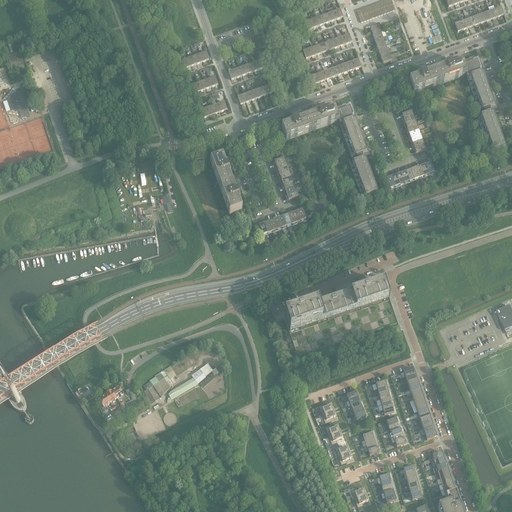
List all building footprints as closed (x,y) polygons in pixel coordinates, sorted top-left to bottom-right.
[(501,8),(495,10),(498,18),(504,16),(501,8)] [(340,10),(334,12),(337,20),(343,18),(340,10)] [(495,10),(489,12),(492,20),(498,18),(495,10)] [(334,12),(328,14),(331,22),(337,20),(334,12)] [(489,12),(484,14),(487,22),(492,20),(489,12)] [(328,14),(323,17),(326,24),(331,22),(328,14)] [(484,14),(478,16),(481,24),(487,22),(484,14)] [(478,16),(472,18),(475,26),(481,24),(478,16)] [(323,17),(317,19),(320,27),(326,24),(323,17)] [(472,18),(466,20),(469,28),(475,26),(472,18)] [(317,19),(311,21),(314,29),(320,27),(317,19)] [(466,20),(461,23),(464,30),(469,28),(466,20)] [(311,21),(305,23),(308,31),(314,29),(311,21)] [(455,25),(458,33),(464,30),(461,23),(455,25)] [(379,26),(371,29),(373,35),(381,32),(379,26)] [(381,32),(373,35),(375,41),(383,38),(381,32)] [(349,35),(343,37),(346,45),(352,43),(349,35)] [(343,37),(337,39),(340,47),(346,45),(343,37)] [(383,38),(375,41),(377,47),(385,44),(383,38)] [(337,39),(332,41),(335,49),(340,47),(337,39)] [(332,41),(326,44),(329,51),(335,49),(332,41)] [(13,53),(20,50),(18,44),(11,47),(13,53)] [(326,44),(320,46),(323,54),(329,51),(326,44)] [(385,44),(377,47),(379,52),(387,49),(385,44)] [(320,46),(314,48),(317,56),(323,54),(320,46)] [(314,48),(309,50),(312,58),(317,56),(314,48)] [(387,49),(379,52),(381,58),(389,55),(387,49)] [(306,60),(312,58),(309,50),(303,52),(306,60)] [(206,53),(200,55),(203,63),(209,61),(206,53)] [(200,55),(194,57),(197,65),(203,63),(200,55)] [(389,55),(381,58),(383,64),(391,61),(389,55)] [(194,57),(189,59),(191,67),(197,65),(194,57)] [(495,114),(494,111),(498,110),(497,106),(484,72),(479,57),(462,64),(466,75),(481,116),(477,118),(490,152),(507,145),(495,114)] [(189,59),(183,61),(186,69),(191,67),(189,59)] [(263,60),(257,62),(260,70),(266,68),(263,60)] [(358,60),(352,62),(355,70),(361,68),(358,60)] [(257,62),(251,64),(254,72),(260,70),(257,62)] [(352,62),(347,64),(350,72),(355,70),(352,62)] [(251,64),(246,66),(249,74),(254,72),(251,64)] [(347,64),(341,66),(344,74),(350,72),(347,64)] [(450,66),(446,68),(446,69),(435,73),(440,85),(466,75),(462,64),(451,68),(450,66)] [(246,66),(240,69),(243,77),(249,74),(246,66)] [(341,66),(335,68),(338,76),(344,74),(341,66)] [(335,68),(329,71),(332,78),(338,76),(335,68)] [(240,69),(234,71),(237,79),(243,77),(240,69)] [(234,71),(228,73),(231,81),(237,79),(234,71)] [(329,71),(324,73),(327,81),(332,78),(329,71)] [(324,73),(318,75),(321,83),(327,81),(324,73)] [(424,76),(420,78),(420,79),(409,83),(414,94),(440,85),(435,73),(425,77),(424,76)] [(315,85),(321,83),(318,75),(312,77),(315,85)] [(215,78),(209,80),(212,88),(218,86),(215,78)] [(209,80),(203,82),(206,90),(212,88),(209,80)] [(203,82),(198,84),(201,92),(206,90),(203,82)] [(198,84),(192,86),(195,94),(201,92),(198,84)] [(272,85),(266,87),(269,95),(275,93),(272,85)] [(266,87),(261,89),(263,97),(269,95),(266,87)] [(261,89),(255,91),(258,99),(263,97),(261,89)] [(255,91),(249,93),(252,101),(258,99),(255,91)] [(249,93),(243,95),(246,103),(252,101),(249,93)] [(24,118),(30,119),(23,97),(14,95),(8,102),(11,110),(19,112),(22,120),(24,118)] [(243,95),(237,98),(240,106),(246,103),(243,95)] [(224,102),(218,105),(221,113),(227,110),(224,102)] [(367,159),(371,157),(351,104),(334,110),(338,122),(353,163),(350,164),(362,198),(372,195),(379,192),(368,161),(367,159)] [(218,105),(212,107),(215,115),(221,113),(218,105)] [(212,107),(207,109),(210,117),(215,115),(212,107)] [(207,109),(201,111),(204,119),(210,117),(207,109)] [(323,113),(319,115),(318,115),(319,116),(308,120),(312,131),(338,122),(334,110),(323,114),(323,113)] [(411,112),(402,116),(404,121),(413,117),(411,112)] [(413,117),(404,121),(405,126),(415,122),(413,117)] [(297,123),(293,124),(292,124),(293,125),(282,129),(286,141),(312,131),(308,120),(297,124),(297,123)] [(415,122),(405,126),(407,130),(417,127),(415,122)] [(417,127),(407,130),(409,135),(419,132),(417,127)] [(419,132),(409,135),(411,140),(420,137),(419,132)] [(420,137),(411,140),(412,145),(422,141),(420,137)] [(422,141),(412,145),(414,150),(424,146),(422,141)] [(424,146),(414,150),(416,155),(426,151),(424,146)] [(228,173),(229,173),(227,168),(226,169),(222,158),(211,162),(230,215),(241,210),(240,206),(237,199),(239,199),(237,195),(237,194),(236,195),(228,173)] [(284,159),(275,162),(274,162),(276,167),(286,164),(284,159)] [(286,164),(276,167),(278,172),(288,169),(286,164)] [(430,164),(425,166),(429,175),(434,173),(430,164)] [(425,166),(420,167),(424,177),(429,175),(425,166)] [(420,167),(416,169),(419,179),(424,177),(420,167)] [(288,169),(278,172),(280,177),(289,173),(288,169)] [(416,169),(411,171),(414,180),(419,179),(416,169)] [(411,171),(406,173),(410,182),(414,180),(411,171)] [(289,173),(280,177),(281,182),(291,178),(289,173)] [(406,173),(401,174),(405,184),(410,182),(406,173)] [(401,174),(396,176),(400,186),(405,184),(401,174)] [(396,176),(392,178),(395,187),(400,186),(396,176)] [(291,178),(281,182),(283,187),(293,183),(291,178)] [(392,178),(387,180),(390,189),(395,187),(392,178)] [(293,183),(283,187),(285,191),(295,188),(293,183)] [(295,188),(285,191),(287,196),(296,193),(295,188)] [(296,193),(287,196),(288,201),(298,198),(296,193)] [(303,210),(298,212),(301,222),(306,220),(303,210)] [(298,212),(293,214),(296,223),(301,222),(298,212)] [(296,223),(293,214),(288,216),(292,225),(296,223)] [(292,225),(288,216),(283,217),(287,227),(292,225)] [(287,227),(283,217),(279,219),(282,229),(287,227)] [(282,229),(279,219),(274,221),(277,230),(282,229)] [(277,230),(274,221),(269,223),(272,232),(277,230)] [(272,232),(269,223),(264,224),(268,234),(272,232)] [(268,234),(264,224),(259,226),(263,236),(268,234)] [(295,314),(284,317),(285,319),(289,332),(294,348),(295,350),(298,359),(398,326),(397,321),(389,298),(385,285),(384,284),(373,287),(361,291),(340,299),(340,298),(328,302),(307,310),(306,309),(295,313),(295,314)] [(511,328),(511,313),(509,306),(496,312),(505,331),(511,328)] [(198,385),(198,384),(199,383),(211,373),(213,371),(208,365),(191,377),(193,379),(171,392),(168,396),(170,398),(171,400),(175,398),(175,397),(194,386),(194,387),(198,385)] [(2,369),(0,369),(0,384),(14,407),(18,410),(22,411),(25,409),(26,404),(25,399),(7,373),(2,369)] [(404,374),(401,375),(402,379),(405,378),(405,379),(415,375),(413,369),(411,370),(410,371),(403,373),(404,374)] [(173,385),(164,371),(160,374),(164,380),(170,388),(173,385)] [(211,373),(199,383),(201,386),(214,376),(211,373)] [(153,387),(164,380),(160,374),(155,377),(155,378),(146,384),(143,387),(145,390),(146,391),(153,387)] [(417,381),(415,375),(405,379),(407,384),(417,381)] [(170,388),(164,380),(153,387),(161,398),(170,388)] [(419,387),(417,381),(407,384),(409,390),(419,387)] [(379,384),(372,386),(374,391),(377,390),(387,388),(385,382),(382,383),(380,384),(379,384)] [(123,395),(118,387),(112,391),(117,399),(119,398),(119,399),(122,397),(121,396),(123,395)] [(161,398),(153,387),(146,391),(145,390),(143,392),(146,396),(144,397),(149,405),(150,405),(151,405),(161,398)] [(421,392),(419,387),(409,390),(411,396),(421,392)] [(117,399),(112,391),(105,395),(105,396),(110,403),(112,402),(113,403),(116,401),(115,400),(117,399)] [(423,398),(421,392),(411,396),(413,402),(423,398)] [(358,398),(355,393),(346,397),(348,402),(358,398)] [(110,403),(105,396),(99,400),(104,407),(106,406),(107,407),(109,406),(108,404),(110,403)] [(360,403),(358,398),(348,402),(350,407),(360,403)] [(425,404),(423,398),(413,402),(415,407),(425,404)] [(362,408),(360,403),(350,407),(352,412),(362,408)] [(427,409),(425,404),(415,407),(417,413),(427,409)] [(324,406),(318,408),(322,416),(333,412),(331,406),(325,409),(324,406)] [(364,413),(362,408),(352,412),(354,417),(364,413)] [(383,411),(380,412),(382,417),(388,416),(391,415),(394,414),(393,409),(383,411)] [(429,415),(427,409),(417,413),(419,419),(429,415)] [(333,412),(322,416),(325,425),(329,424),(331,423),(330,420),(335,418),(333,412)] [(32,415),(29,413),(26,414),(24,418),(27,421),(31,421),(33,418),(32,415)] [(366,418),(364,413),(354,417),(357,422),(366,418)] [(431,421),(429,415),(419,419),(417,419),(419,425),(421,424),(431,421)] [(398,424),(396,419),(386,423),(389,428),(398,424)] [(421,424),(419,425),(421,431),(423,430),(433,427),(431,421),(421,424)] [(400,429),(398,424),(389,428),(391,433),(400,429)] [(331,427),(325,429),(328,438),(340,433),(338,428),(332,430),(331,427)] [(421,431),(419,431),(421,437),(422,437),(435,432),(433,427),(423,430),(421,431)] [(402,434),(400,429),(391,433),(393,438),(402,434)] [(435,432),(422,437),(424,442),(424,443),(433,440),(435,439),(437,438),(435,432)] [(340,433),(328,438),(332,446),(337,444),(336,441),(342,439),(340,433)] [(374,439),(372,433),(363,436),(364,442),(374,439)] [(404,439),(402,434),(393,438),(395,443),(404,439)] [(376,444),(374,439),(364,442),(366,447),(376,444)] [(406,445),(404,439),(395,443),(397,449),(406,445)] [(363,448),(365,453),(368,452),(378,449),(376,444),(366,447),(363,448)] [(339,448),(334,449),(338,458),(349,454),(347,448),(341,450),(340,447),(339,448)] [(379,454),(378,449),(368,452),(370,457),(379,454)] [(439,454),(428,458),(430,464),(431,463),(434,462),(444,459),(442,453),(440,454),(439,454)] [(349,454),(338,458),(341,467),(347,465),(346,462),(351,459),(349,454)] [(434,462),(431,463),(433,469),(446,464),(444,459),(434,462)] [(446,464),(433,469),(435,475),(438,474),(448,470),(446,464)] [(415,473),(413,467),(403,470),(405,475),(415,473)] [(450,476),(448,470),(438,474),(435,475),(437,480),(440,479),(450,476)] [(390,481),(389,475),(379,478),(381,484),(390,481)] [(452,482),(450,476),(440,479),(442,485),(452,482)] [(454,487),(452,482),(442,485),(444,491),(454,487)] [(456,493),(454,487),(444,491),(445,496),(456,493)] [(356,490),(351,492),(354,501),(366,496),(363,490),(358,493),(356,490)] [(462,511),(461,510),(460,510),(458,506),(460,505),(456,493),(445,496),(433,501),(436,511),(462,511)] [(422,499),(420,494),(411,496),(412,502),(422,499)] [(366,496),(354,501),(358,509),(362,508),(363,507),(362,504),(368,502),(366,496)] [(396,502),(395,496),(385,499),(386,505),(396,502)]
